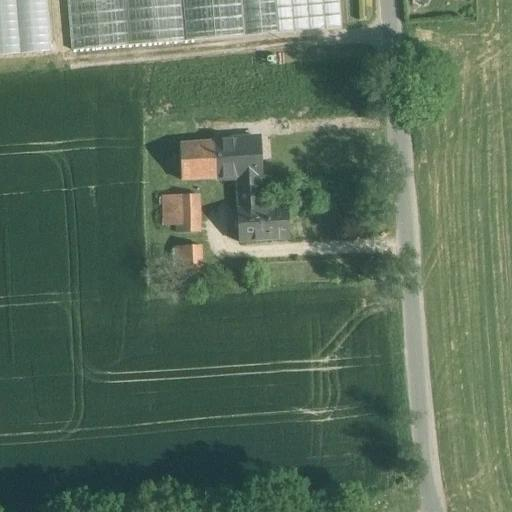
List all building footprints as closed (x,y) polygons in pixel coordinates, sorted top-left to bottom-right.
[(0,0),(0,55),(50,51),(45,0),(0,0)] [(66,0),(71,50),(183,40),(180,0),(66,0)] [(275,0),(180,0),(183,40),(278,32),(275,0)] [(337,0),(275,0),(278,32),(340,26),(337,0)] [(260,139),(179,143),(180,179),(239,176),(241,208),(261,206),(261,194),(260,172),(262,172),(260,139)] [(283,203),(300,203),(312,198),(312,189),(283,189),(283,203)] [(196,194),(174,195),(176,232),(198,231),(196,194)] [(241,208),(238,208),(240,242),(291,239),(289,205),(261,206),(241,208)] [(201,246),(177,248),(178,278),(202,277),(201,246)]
